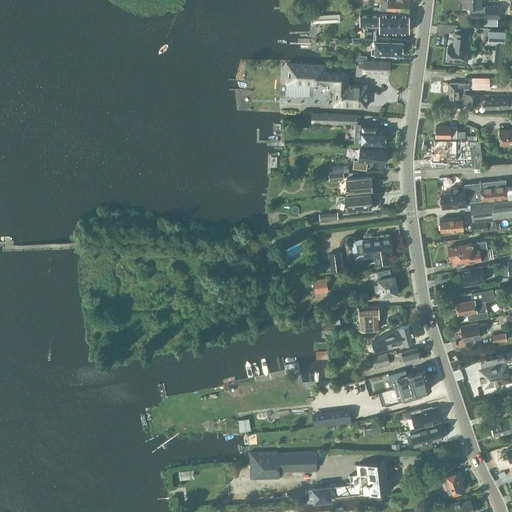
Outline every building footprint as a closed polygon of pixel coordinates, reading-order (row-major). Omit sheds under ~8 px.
[(387,0),(388,0),(387,0),(380,0),(380,10),(409,11),(408,0),(387,0)] [(471,17),(474,17),(498,18),(498,6),(482,6),(482,0),(463,0),(464,6),(472,6),(472,11),(471,11),(471,17)] [(360,13),(360,24),(379,25),(379,32),(408,33),(409,15),(360,13)] [(312,16),(312,23),(340,22),(339,15),(312,16)] [(488,42),(505,43),(505,32),(489,32),(488,42)] [(465,62),(467,48),(465,48),(466,34),(455,33),(453,47),(448,46),(447,60),(465,62)] [(374,41),(373,55),(402,56),(403,42),(390,41),(390,38),(376,37),(376,41),(374,41)] [(389,62),(364,61),(364,62),(358,61),(358,67),(364,67),(364,71),(389,73),(389,62)] [(335,84),(334,106),(366,107),(367,85),(347,84),(348,72),(325,71),(325,65),(287,63),(287,82),(335,84)] [(473,88),(490,87),(490,77),(473,78),(473,88)] [(449,83),(449,93),(465,94),(465,88),(469,89),(469,83),(449,83)] [(478,94),(465,94),(449,93),(449,104),(458,104),(478,104),(478,94)] [(509,98),(485,99),(485,109),(509,108),(509,98)] [(341,113),(312,112),(312,121),(340,122),(341,113)] [(364,130),(361,130),(361,144),(389,144),(389,130),(379,130),(379,124),(364,124),(364,130)] [(465,137),(465,131),(457,131),(457,126),(436,126),(436,137),(465,137)] [(511,130),(500,131),(500,144),(501,144),(511,143),(511,130)] [(430,146),(430,152),(432,152),(432,159),(455,159),(455,139),(432,139),(432,146),(430,146)] [(390,150),(364,147),(362,161),(358,161),(357,169),(370,170),(371,162),(388,164),(390,150)] [(345,196),(373,193),(372,184),(375,184),(375,176),(346,180),(348,194),(345,195),(345,196)] [(472,220),(511,216),(511,183),(506,185),(481,188),(480,182),(464,184),(466,202),(470,202),(472,220)] [(440,192),(442,208),(466,206),(466,202),(464,184),(449,185),(450,190),(440,192)] [(343,210),(343,212),(372,209),(371,200),(374,200),(373,193),(345,196),(346,203),(344,203),(343,210)] [(320,214),(320,220),(338,219),(337,212),(320,214)] [(462,216),(440,218),(441,231),(463,230),(462,216)] [(473,232),(487,231),(486,222),(472,223),(473,232)] [(390,237),(362,241),(353,242),(356,259),(374,257),(375,264),(389,262),(389,254),(393,253),(390,237)] [(448,248),(449,254),(450,258),(452,258),(465,255),(464,252),(477,250),(476,242),(464,244),(464,245),(448,248)] [(465,255),(452,258),(453,265),(465,263),(465,262),(481,259),(479,249),(477,250),(464,252),(465,255)] [(341,252),(329,254),(331,270),(343,268),(341,252)] [(488,265),(461,270),(464,285),(485,281),(483,272),(489,271),(488,265)] [(381,297),(398,293),(396,279),(394,280),(392,278),(390,269),(377,271),(378,279),(377,279),(381,297)] [(316,291),(327,290),(328,290),(327,278),(314,280),(316,291)] [(488,317),(487,311),(485,302),(495,300),(493,290),(471,294),(472,300),(456,303),(459,314),(467,313),(468,321),(488,317)] [(360,329),(380,328),(379,306),(359,307),(360,329)] [(464,341),(481,337),(479,330),(481,330),(481,331),(488,329),(487,323),(478,324),(478,323),(461,326),(464,341)] [(394,329),(388,331),(390,338),(396,337),(398,344),(415,340),(410,324),(394,329)] [(494,342),(506,340),(505,333),(493,335),(494,342)] [(384,343),(368,348),(370,355),(386,351),(384,343)] [(405,363),(420,360),(417,347),(396,353),(398,359),(404,357),(405,363)] [(387,353),(371,357),(374,369),(390,364),(387,353)] [(484,386),(510,380),(508,371),(511,370),(511,365),(507,366),(506,364),(480,370),(484,386)] [(402,381),(403,386),(428,378),(425,369),(406,374),(407,379),(402,381)] [(428,378),(403,386),(405,391),(410,389),(412,394),(431,388),(428,378)] [(374,408),(402,402),(400,391),(372,398),(374,408)] [(436,407),(410,413),(414,429),(441,422),(436,407)] [(250,417),(238,419),(240,431),(252,429),(250,417)] [(510,432),(510,431),(511,430),(511,417),(504,420),(504,422),(492,424),(494,435),(510,432)] [(439,423),(410,431),(414,447),(443,439),(439,423)] [(285,470),(316,469),(316,451),(278,453),(278,451),(250,452),(251,478),(279,477),(279,476),(285,470)] [(357,465),(358,474),(348,475),(349,484),(310,488),(312,501),(329,500),(328,497),(391,490),(391,489),(390,477),(387,478),(385,462),(385,461),(356,464),(356,465),(357,465)] [(193,468),(180,470),(181,480),(194,478),(193,468)] [(442,477),(445,488),(448,495),(464,490),(460,477),(462,476),(460,471),(442,477)] [(472,511),(475,511),(470,499),(463,502),(462,500),(446,506),(448,511),(472,511)]
